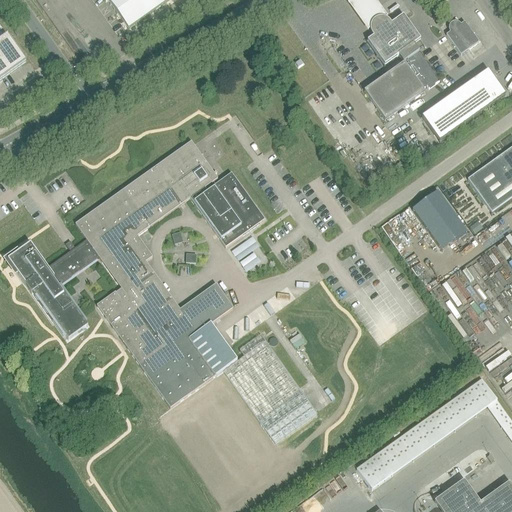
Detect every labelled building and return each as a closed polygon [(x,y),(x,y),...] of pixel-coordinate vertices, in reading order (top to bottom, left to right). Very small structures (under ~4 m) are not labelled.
[(107,0),(129,29),(170,0),(107,0)] [(377,0),(352,0),(349,2),(372,34),(391,20),(377,0)] [(413,46),(420,41),(403,17),(394,24),(376,37),(367,43),(384,67),(398,57),(402,54),(403,54),(413,46)] [(375,35),(376,37),(394,24),(393,23),(392,21),(390,20),(389,19),(387,19),(385,19),(383,19),(381,20),(379,21),(377,22),(376,24),(374,25),(374,27),(374,29),(374,31),(374,33),(375,35)] [(461,56),(479,43),(464,22),(461,25),(458,23),(454,22),(451,23),(449,26),(448,29),(450,33),(446,35),(461,56)] [(0,29),(0,83),(25,66),(0,29)] [(424,94),(422,91),(426,88),(428,90),(439,83),(413,46),(403,54),(402,54),(398,57),(404,65),(364,93),(384,121),(424,94)] [(487,72),(422,119),(439,144),(505,97),(487,72)] [(30,245),(7,262),(51,322),(53,321),(68,341),(88,327),(59,287),(99,259),(126,297),(120,301),(115,293),(96,307),(169,410),(159,416),(226,511),(232,511),(292,471),(274,445),(316,416),(261,337),(238,351),(243,358),(236,362),(211,325),(233,310),(216,286),(179,311),(145,263),(152,258),(137,237),(190,200),(225,249),(264,222),(231,175),(206,193),(204,190),(217,180),(191,143),(75,226),(86,241),(75,249),(70,243),(66,247),(70,253),(47,269),(30,245)] [(511,149),(467,182),(492,216),(511,200),(511,149)] [(437,193),(412,212),(442,253),(467,235),(437,193)] [(511,419),(489,384),(354,470),(369,494),(495,414),(511,442),(511,419)] [(511,511),(511,489),(509,485),(480,505),(463,483),(434,503),(440,511),(511,511)]
